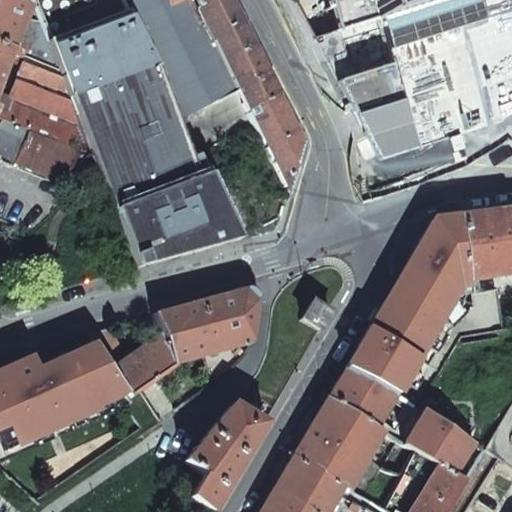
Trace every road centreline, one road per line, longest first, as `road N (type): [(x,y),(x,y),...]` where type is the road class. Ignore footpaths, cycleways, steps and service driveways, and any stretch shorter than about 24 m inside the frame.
road 1 (residential): [(327,238),(0,338)]
road 2 (residential): [(375,217),(373,277),(230,511)]
road 3 (residential): [(261,0),(329,134),(327,238)]
road 4 (residential): [(375,217),(459,188),(511,182)]
